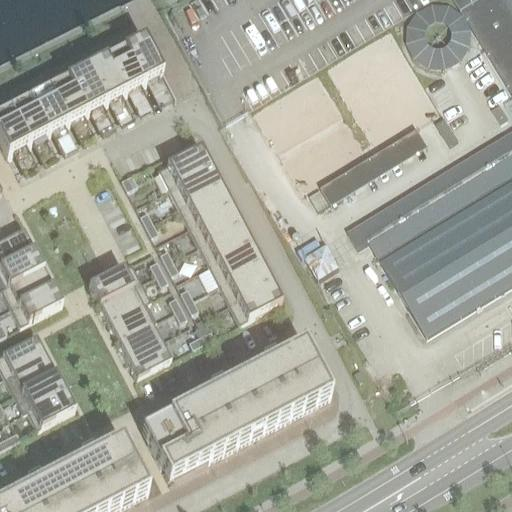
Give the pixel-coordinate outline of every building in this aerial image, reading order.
[(367,249),(425,345),(511,291),(511,0),(487,0),(461,17),(511,101),(511,137),(357,232),(347,238),(357,255),(367,249)] [(450,0),(460,16),(480,4),(477,0),(450,0)] [(448,15),(430,14),(415,21),(405,36),(404,52),(412,68),(426,77),(443,79),(458,71),(468,58),(469,40),(462,23),(448,15)] [(161,80),(142,44),(123,55),(142,91),(161,80)] [(142,91),(123,55),(103,65),(122,101),(142,91)] [(122,101),(103,65),(84,75),(103,111),(122,101)] [(103,111),(84,75),(64,85),(83,121),(103,111)] [(83,121),(64,85),(45,96),(64,132),(83,121)] [(64,132),(45,96),(25,106),(44,142),(64,132)] [(44,142),(25,106),(6,116),(25,152),(44,142)] [(25,152),(6,116),(0,119),(0,152),(5,162),(25,152)] [(414,141),(318,201),(329,218),(425,158),(414,141)] [(166,197),(209,175),(199,155),(156,178),(166,197)] [(177,216),(219,194),(209,175),(166,197),(177,216)] [(127,180),(119,184),(125,195),(132,191),(127,180)] [(187,236),(229,214),(219,194),(177,216),(187,236)] [(197,255),(240,233),(229,214),(187,236),(197,255)] [(146,217),(139,221),(144,232),(151,228),(146,217)] [(157,239),(151,228),(144,232),(150,243),(157,239)] [(207,275),(250,252),(240,233),(197,255),(207,275)] [(0,275),(33,258),(22,238),(0,250),(0,275)] [(260,272),(250,252),(207,275),(217,294),(260,272)] [(340,274),(326,252),(305,265),(318,287),(340,274)] [(172,267),(166,256),(159,260),(165,270),(172,267)] [(41,274),(33,258),(0,275),(0,289),(3,295),(41,274)] [(177,278),(172,267),(165,270),(170,281),(177,278)] [(154,283),(161,279),(155,269),(148,272),(154,283)] [(87,294),(97,312),(140,290),(130,271),(87,294)] [(270,291),(260,272),(217,294),(227,313),(270,291)] [(0,296),(0,299),(8,316),(51,293),(41,274),(3,295),(0,296)] [(166,290),(161,279),(154,283),(159,294),(166,290)] [(97,312),(107,331),(145,311),(150,309),(140,290),(97,312)] [(280,310),(270,291),(227,313),(237,333),(280,310)] [(61,312),(51,293),(8,316),(18,335),(61,313),(61,312)] [(192,306),(187,295),(180,299),(185,310),(192,306)] [(167,309),(173,319),(180,315),(174,305),(167,309)] [(198,317),(192,306),(185,310),(191,321),(198,317)] [(145,311),(107,331),(117,350),(151,332),(155,330),(145,311)] [(185,326),(180,315),(173,319),(178,330),(185,326)] [(117,350),(126,368),(160,350),(151,332),(117,350)] [(210,336),(199,342),(204,350),(215,344),(210,336)] [(0,362),(0,381),(2,385),(44,363),(35,344),(0,362)] [(187,349),(191,357),(202,351),(198,344),(187,349)] [(290,386),(156,457),(171,486),(333,401),(305,348),(277,363),(290,386)] [(170,368),(160,350),(126,368),(136,386),(170,368)] [(54,382),(44,363),(2,385),(11,404),(54,382)] [(21,423),(26,420),(64,400),(54,382),(11,404),(21,423)] [(73,418),(64,400),(26,420),(35,438),(73,418)] [(4,445),(8,453),(19,447),(15,440),(4,445)] [(123,511),(147,500),(132,471),(129,466),(120,449),(92,464),(95,469),(101,481),(43,511),(40,511),(123,511)]
